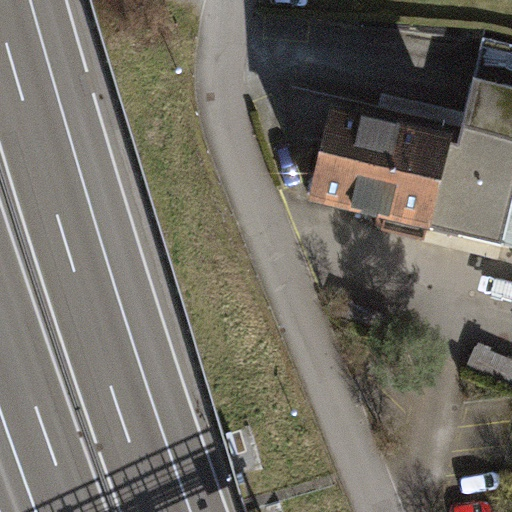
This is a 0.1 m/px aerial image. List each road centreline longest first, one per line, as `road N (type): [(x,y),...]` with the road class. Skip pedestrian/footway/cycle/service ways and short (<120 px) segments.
road 1 (residential): [(233,0),(222,78),(235,142),(378,511)]
road 2 (motorway): [(175,511),(14,0)]
road 3 (motorway): [(0,354),(55,511)]
